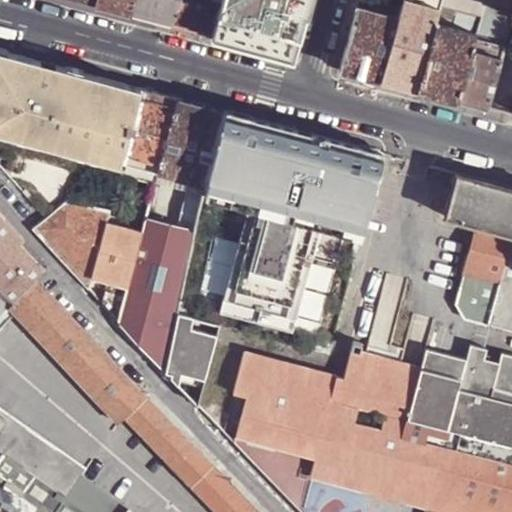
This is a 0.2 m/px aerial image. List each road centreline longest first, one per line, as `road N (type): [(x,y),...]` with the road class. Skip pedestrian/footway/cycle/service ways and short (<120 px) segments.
road 1 (residential): [(0,197),(279,511)]
road 2 (residential): [(0,14),(306,97)]
road 3 (residential): [(306,97),(511,150)]
